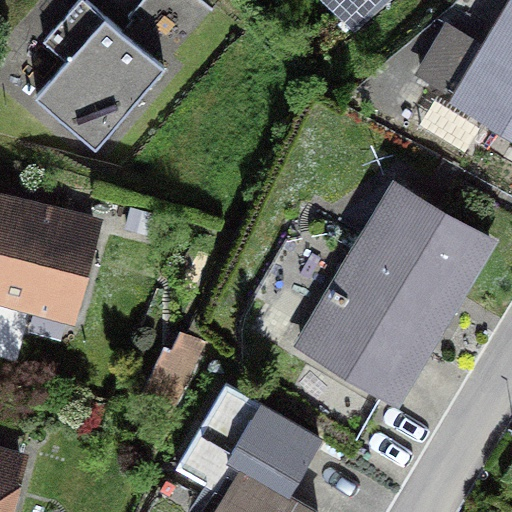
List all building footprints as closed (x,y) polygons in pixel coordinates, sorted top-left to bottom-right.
[(333,0),(360,26),(385,0),(333,0)] [(451,98),(511,134),(511,3),(485,50),(447,27),(418,75),(453,95),(451,98)] [(167,68),(112,21),(47,96),(102,143),(167,68)] [(297,344),(392,401),(486,244),(390,186),(350,254),(367,265),(347,298),(330,287),(297,344)] [(90,228),(0,203),(0,296),(67,315),(90,228)] [(148,395),(169,405),(198,344),(182,336),(174,354),(169,352),(148,395)] [(175,468),(212,489),(231,457),(194,435),(175,468)] [(0,511),(3,511),(17,463),(0,458),(0,511)] [(309,511),(237,469),(211,511),(309,511)]
